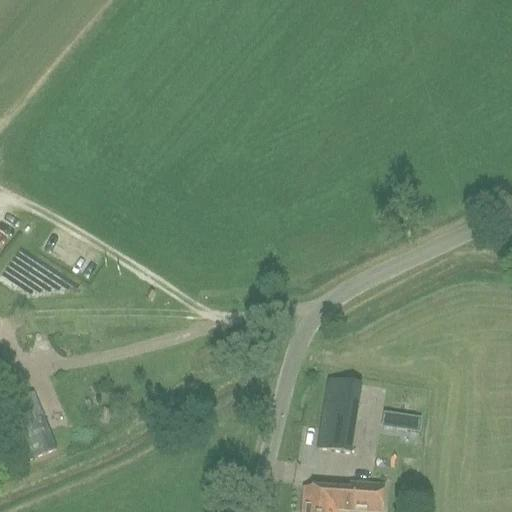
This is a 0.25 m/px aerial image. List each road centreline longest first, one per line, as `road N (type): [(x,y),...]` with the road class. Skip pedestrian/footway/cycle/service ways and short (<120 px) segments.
road 1 (unclassified): [(254,511),(294,345),(309,320),(347,291),(511,215)]
road 2 (track): [(309,320),(266,314),(86,363),(28,365)]
road 3 (track): [(235,322),(200,311),(0,188)]
